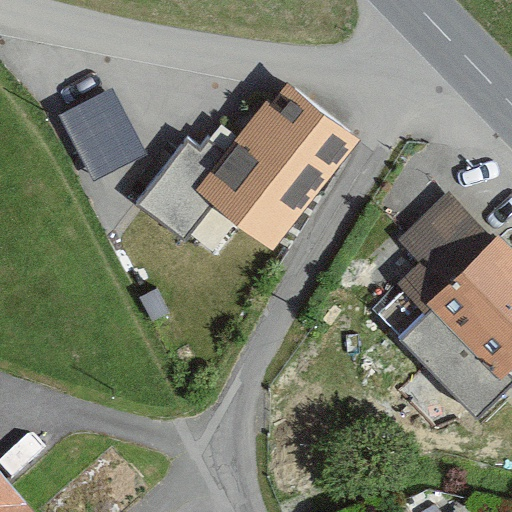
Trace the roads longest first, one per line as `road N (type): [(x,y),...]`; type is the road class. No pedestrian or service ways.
road 1 (unclassified): [(412,76),(301,259),(246,369),(233,447),(248,511)]
road 2 (unclassified): [(412,76),(293,80),(0,0)]
